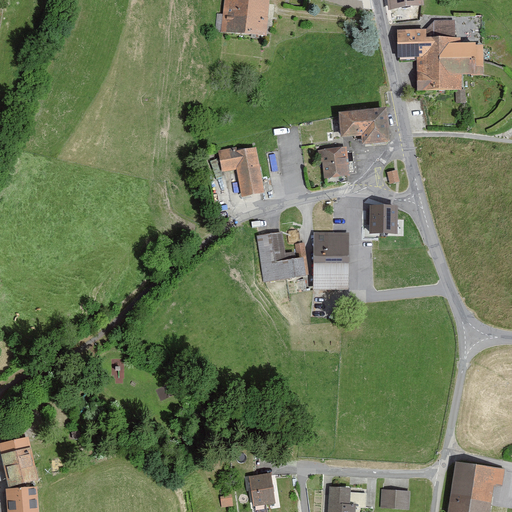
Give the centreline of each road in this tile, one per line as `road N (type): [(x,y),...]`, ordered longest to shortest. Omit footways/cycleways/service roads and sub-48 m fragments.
road 1 (unclassified): [(436,511),(472,327)]
road 2 (tertiary): [(378,0),(407,135)]
road 3 (tertiary): [(421,202),(472,327)]
road 4 (residential): [(349,190),(229,225)]
